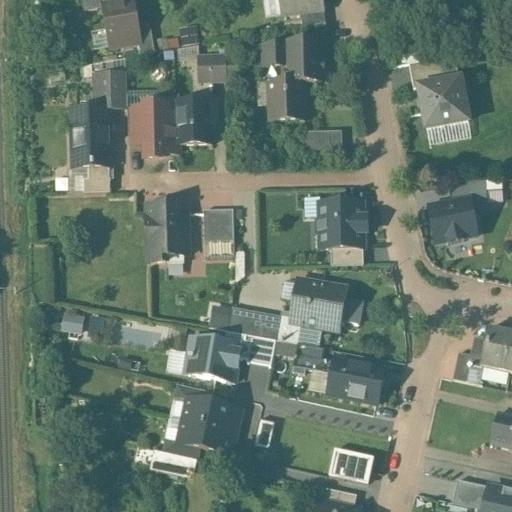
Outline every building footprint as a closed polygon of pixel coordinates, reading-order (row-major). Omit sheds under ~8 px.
[(320,0),(278,0),(281,20),(300,18),(323,14),(320,0)] [(132,2),(103,7),(110,51),(138,46),(139,46),(136,27),(132,2)] [(323,14),(300,18),(302,31),(308,30),(324,27),(323,14)] [(149,25),(136,27),(139,46),(138,46),(140,59),(154,56),(149,25)] [(309,46),(281,46),(281,51),(263,51),(263,63),(264,63),(264,69),(282,68),(282,85),(303,85),(303,86),(322,86),(321,67),(326,67),(326,45),(325,45),(324,27),(308,30),(309,46)] [(225,60),(197,60),(198,85),(225,84),(225,60)] [(444,60),(408,67),(413,92),(419,91),(459,83),(456,70),(446,72),(444,60)] [(126,77),(95,78),(95,112),(108,112),(108,113),(127,113),(126,77)] [(459,83),(419,91),(426,131),(467,124),(460,83),(459,83)] [(282,85),(269,86),(270,126),(305,125),(303,86),(303,85),(282,85)] [(176,105),(177,105),(176,101),(142,102),(142,112),(144,150),(144,164),(160,163),(160,158),(179,157),(178,149),(177,149),(176,105)] [(177,105),(176,105),(177,149),(178,149),(211,148),(211,119),(215,119),(214,104),(177,105)] [(108,113),(108,112),(95,112),(72,113),(73,172),(88,172),(88,183),(109,183),(108,172),(109,172),(108,113)] [(142,112),(127,113),(128,150),(144,150),(142,112)] [(303,154),(334,155),(335,134),(304,133),(303,154)] [(88,183),(83,183),(83,197),(110,196),(110,183),(109,183),(88,183)] [(470,202),(471,209),(486,207),(485,184),(449,186),(451,206),(470,202)] [(451,206),(429,210),(437,248),(477,240),(471,209),(470,202),(451,206)] [(362,206),(320,207),(320,223),(316,223),(317,237),(321,237),(321,253),(331,253),(363,252),(363,237),(367,236),(366,222),(362,222),(362,206)] [(174,209),(146,209),(147,266),(167,266),(167,259),(188,259),(187,218),(174,218),(174,209)] [(233,213),(203,214),(204,245),(233,244),(233,213)] [(363,252),(331,253),(331,270),(363,270),(363,252)] [(347,292),(297,283),(289,326),(339,334),(347,292)] [(283,320),(231,311),(227,335),(276,344),(279,344),(283,320)] [(62,317),(62,334),(83,334),(83,317),(62,317)] [(511,363),(511,336),(489,332),(480,370),(509,376),(511,363)] [(235,386),(240,350),(191,341),(186,378),(235,386)] [(296,348),(279,345),(279,344),(276,344),(273,357),(294,361),(296,348)] [(324,353),(296,348),(294,361),(292,371),(331,378),(333,368),(322,366),(324,353)] [(353,368),(334,365),(333,368),(331,378),(327,398),(346,401),(353,368)] [(383,374),(353,368),(346,401),(376,407),(383,374)] [(213,396),(178,386),(175,401),(185,403),(186,402),(210,407),(213,396)] [(481,409),(501,414),(506,394),(485,390),(481,409)] [(210,407),(186,402),(185,403),(181,424),(235,436),(240,414),(210,407)] [(511,419),(498,416),(491,447),(511,451),(511,419)] [(258,421),(253,448),(268,451),(273,424),(258,421)] [(235,436),(181,424),(176,445),(176,447),(200,452),(230,459),(235,436)] [(200,452),(176,447),(176,445),(166,443),(163,456),(198,463),(200,452)] [(373,462),(335,454),(329,480),(368,488),(373,462)] [(452,507),(472,511),(483,511),(489,491),(458,483),(452,507)] [(353,511),(356,499),(323,491),(320,505),(348,511),(353,511)] [(504,494),(489,491),(483,511),(511,511),(511,494),(504,493),(504,494)]
